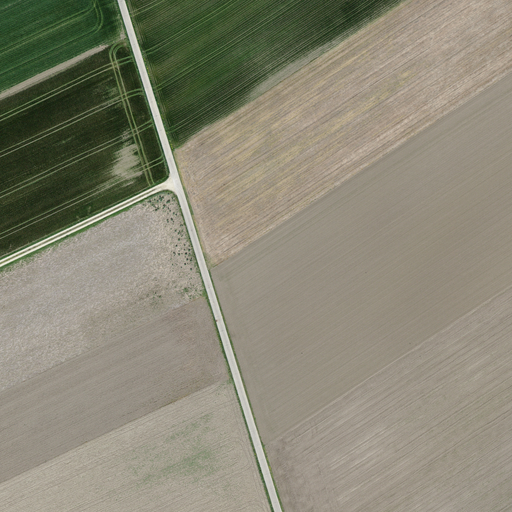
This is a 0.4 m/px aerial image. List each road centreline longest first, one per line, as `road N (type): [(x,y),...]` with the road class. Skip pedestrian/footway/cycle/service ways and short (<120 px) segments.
road 1 (track): [(281,511),(120,0)]
road 2 (track): [(0,262),(175,181)]
